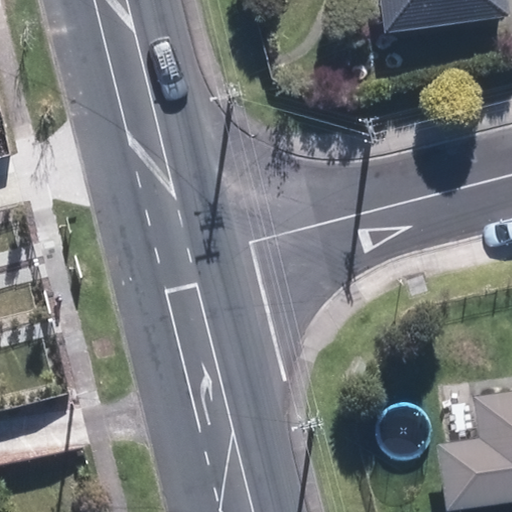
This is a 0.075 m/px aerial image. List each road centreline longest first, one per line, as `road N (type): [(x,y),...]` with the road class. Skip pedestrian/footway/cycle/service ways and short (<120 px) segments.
road 1 (residential): [(511,176),(174,261)]
road 2 (secondary): [(174,261),(110,0)]
road 3 (secondary): [(233,511),(174,261)]
